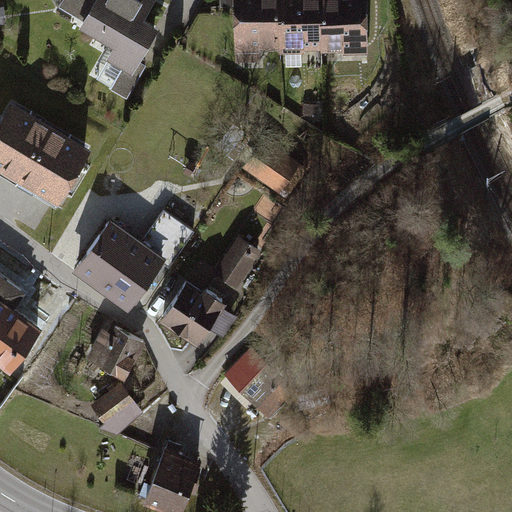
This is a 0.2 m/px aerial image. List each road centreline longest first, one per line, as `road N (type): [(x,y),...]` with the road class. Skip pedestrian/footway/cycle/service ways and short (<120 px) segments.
road 1 (residential): [(187,402),(343,202),(412,151),(511,95)]
road 2 (residential): [(187,402),(141,324),(0,226)]
road 3 (residential): [(262,511),(187,402)]
